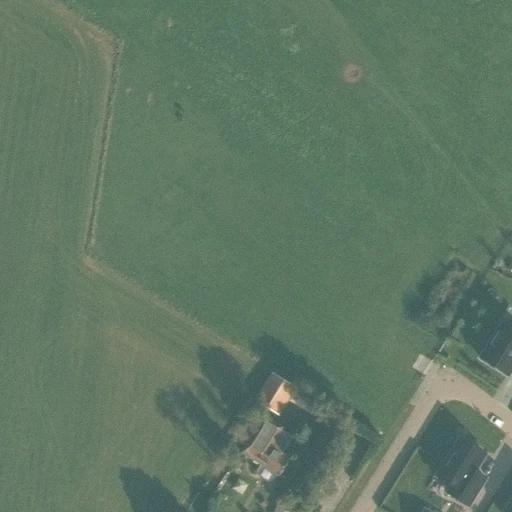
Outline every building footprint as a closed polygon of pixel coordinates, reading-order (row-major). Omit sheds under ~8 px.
[(505,267),(510,258),(485,243),(479,253),(505,267)] [(511,329),(503,324),(481,359),(508,376),(511,369),(511,329)] [(255,402),(277,415),(294,388),(272,374),(255,402)] [(303,391),(299,401),(313,407),(317,396),(303,391)] [(263,420),(241,454),(259,465),(255,471),(256,476),(266,482),(272,481),(275,475),(279,477),(289,460),(281,455),(292,438),(263,420)] [(461,440),(437,479),(452,488),(447,495),(468,508),(486,480),(474,472),(485,455),(461,440)]
